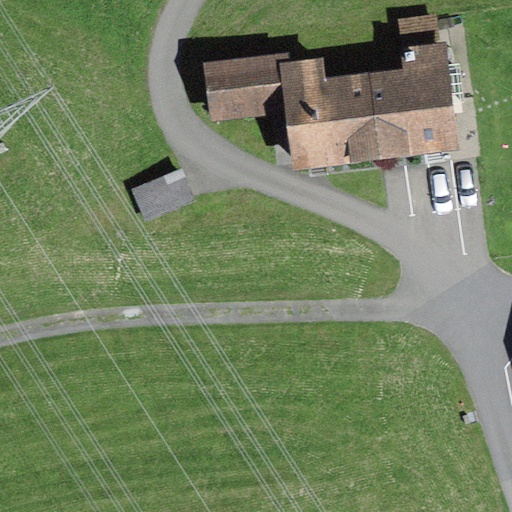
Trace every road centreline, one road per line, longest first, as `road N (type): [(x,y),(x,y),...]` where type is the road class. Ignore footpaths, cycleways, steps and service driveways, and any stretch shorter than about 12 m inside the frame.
road 1 (track): [(184,0),(164,72),(195,148),(454,262),(460,311),(511,465)]
road 2 (track): [(0,335),(97,315),(460,311)]
